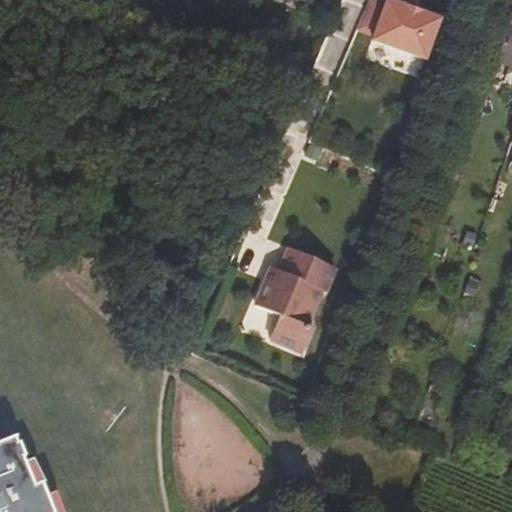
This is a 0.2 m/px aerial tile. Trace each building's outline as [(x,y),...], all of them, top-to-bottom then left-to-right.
[(417,11),(400,4),(388,0),(380,0),(365,39),(420,59),(435,18),(417,11)] [(401,0),(400,4),(417,11),(419,7),(401,0)] [(511,66),(511,8),(500,41),(507,45),(502,62),(511,66)] [(327,267),(282,248),(272,269),(263,266),(247,303),(271,314),(261,338),(294,351),(304,328),(299,325),(314,291),(316,292),(327,267)] [(0,511),(50,511),(40,486),(33,489),(22,462),(25,460),(19,446),(16,447),(13,443),(0,448),(0,511)]
